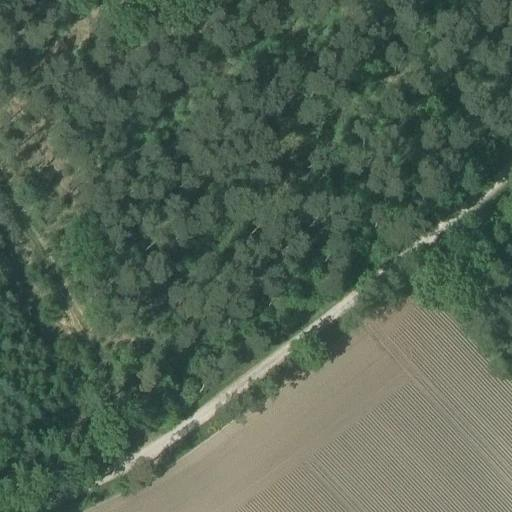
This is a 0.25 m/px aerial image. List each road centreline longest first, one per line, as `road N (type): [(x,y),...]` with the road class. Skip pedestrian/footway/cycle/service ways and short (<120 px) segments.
road 1 (unclassified): [(47,511),(240,392),(511,167)]
road 2 (track): [(158,449),(0,171)]
